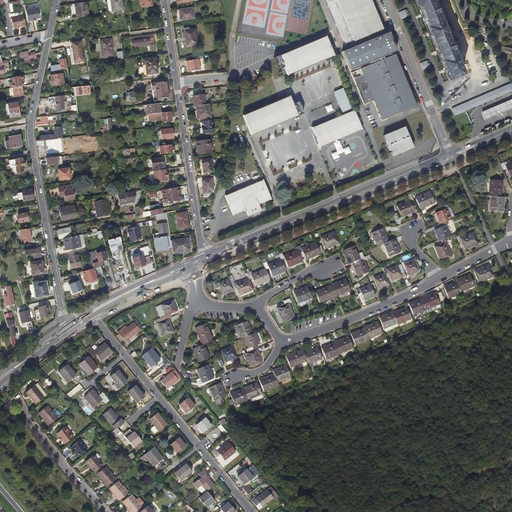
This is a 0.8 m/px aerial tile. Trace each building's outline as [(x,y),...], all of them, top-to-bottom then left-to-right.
[(125,10),(123,0),(112,0),(114,11),(125,10)] [(382,29),(370,0),(326,0),(344,45),(382,29)] [(461,76),(429,0),(415,0),(449,80),(461,76)] [(87,15),(85,2),(73,4),(76,17),(87,15)] [(31,17),(35,17),(39,16),(36,6),(24,8),(27,19),(32,18),(31,17)] [(195,19),(193,8),(179,11),(180,22),(195,19)] [(407,17),(405,11),(399,14),(401,20),(407,17)] [(25,23),(22,13),(10,16),(12,26),(16,25),(16,24),(20,23),(20,24),(25,23)] [(198,44),(195,30),(189,31),(189,28),(184,29),(187,46),(198,44)] [(418,106),(388,32),(341,52),(363,104),(372,100),(380,120),(412,107),(413,108),(418,106)] [(156,43),(155,37),(155,33),(131,36),(132,45),(136,45),(136,46),(151,44),(152,50),(157,49),(156,43)] [(288,75),(334,57),(326,36),(279,55),(288,75)] [(113,56),(110,39),(100,41),(102,57),(113,56)] [(83,60),(80,42),(71,43),(73,58),(77,57),(78,61),(83,60)] [(21,57),(22,63),(34,61),(35,54),(21,57)] [(158,74),(157,58),(144,60),(145,66),(146,65),(148,75),(158,74)] [(66,69),(65,59),(57,60),(58,65),(50,66),(51,71),(66,69)] [(201,70),(199,59),(186,62),(188,72),(201,70)] [(429,67),(426,61),(420,64),(423,70),(429,67)] [(64,84),(62,74),(50,75),(52,85),(64,84)] [(23,87),(22,79),(24,79),(23,75),(12,78),(12,81),(9,82),(11,89),(12,89),(22,87),(23,87)] [(168,97),(166,81),(151,83),(151,88),(152,88),(154,101),(165,100),(165,98),(168,97)] [(467,108),(511,89),(511,85),(510,81),(451,106),(454,114),(467,108)] [(23,96),(22,87),(12,89),(11,89),(11,93),(13,93),(14,97),(23,96)] [(89,95),(88,87),(76,88),(77,97),(89,95)] [(339,139),(362,130),(359,121),(361,120),(360,116),(357,117),(354,109),(345,113),(344,111),(351,108),(342,87),(333,90),(343,114),(312,126),(320,147),(333,142),(339,139)] [(194,96),(196,106),(206,104),(206,100),(209,100),(208,94),(205,95),(205,94),(194,96)] [(251,135),(298,116),(289,95),(243,114),(251,135)] [(484,118),(511,106),(511,96),(481,110),(484,118)] [(63,100),(62,97),(54,97),(55,107),(56,107),(57,111),(64,110),(63,100)] [(20,117),(18,103),(2,106),(3,116),(8,115),(9,119),(20,117)] [(161,113),(160,104),(147,105),(148,115),(154,114),(161,113)] [(212,117),(210,104),(206,104),(196,106),(198,119),(212,117)] [(325,107),(327,113),(333,111),(332,105),(325,107)] [(172,121),(171,113),(161,113),(154,114),(155,120),(161,119),(161,122),(172,121)] [(56,125),(55,121),(47,122),(47,116),(40,117),(40,122),(36,123),(36,127),(56,125)] [(480,133),(511,119),(511,117),(509,119),(508,117),(503,119),(504,121),(500,123),(499,121),(494,123),(495,125),(490,127),(490,125),(484,127),(484,129),(480,131),(480,133)] [(214,131),(212,120),(202,121),(203,127),(202,127),(202,133),(214,131)] [(61,138),(60,127),(54,127),(55,134),(38,136),(39,141),(55,139),(61,138)] [(413,148),(405,127),(384,136),(392,157),(413,148)] [(173,139),(172,129),(161,130),(162,140),(173,139)] [(21,148),(19,137),(9,139),(9,143),(5,143),(6,150),(21,148)] [(350,152),(347,143),(342,145),(339,139),(333,142),(335,148),(329,150),(333,159),(339,156),(338,154),(344,151),(345,154),(350,152)] [(211,152),(209,140),(196,142),(198,154),(211,152)] [(175,154),(174,147),(171,148),(171,145),(159,146),(160,155),(175,154)] [(498,157),(494,158),(500,171),(503,170),(503,169),(501,163),(498,157)] [(21,166),(25,165),(24,161),(21,161),(21,158),(9,160),(11,168),(13,167),(14,172),(15,175),(23,173),(21,166)] [(165,170),(164,165),(163,165),(162,158),(151,159),(152,171),(165,170)] [(213,172),(211,159),(199,161),(201,174),(213,172)] [(511,161),(505,164),(504,162),(501,163),(503,169),(506,168),(510,176),(511,175),(511,161)] [(69,180),(67,169),(57,170),(59,181),(69,180)] [(173,184),(171,172),(161,174),(163,186),(173,184)] [(214,191),(212,179),(202,181),(205,195),(211,194),(210,192),(214,191)] [(500,196),(502,180),(489,179),(488,195),(491,195),(500,196)] [(271,199),(263,180),(225,196),(232,215),(246,209),(248,216),(261,210),(261,209),(264,208),(262,203),(271,199)] [(73,199),(71,185),(62,187),(63,190),(59,191),(59,194),(61,194),(62,197),(64,197),(65,201),(73,199)] [(184,200),(183,193),(182,187),(164,190),(166,203),(184,200)] [(32,200),(31,190),(21,191),(23,201),(32,200)] [(433,204),(428,192),(415,198),(419,209),(433,204)] [(134,202),(134,198),(135,198),(135,195),(133,195),(133,193),(117,196),(119,204),(134,202)] [(414,213),(418,212),(415,206),(410,194),(406,195),(409,200),(412,207),(414,212),(414,213)] [(502,211),(503,196),(500,196),(491,195),(490,210),(502,211)] [(107,216),(104,197),(94,199),(97,218),(107,216)] [(412,207),(409,200),(396,206),(400,217),(414,212),(412,207)] [(435,212),(439,223),(440,223),(446,220),(451,218),(454,216),(450,206),(449,206),(448,203),(442,206),(443,209),(435,212)] [(76,217),(74,206),(59,209),(61,219),(76,217)] [(189,225),(187,212),(177,214),(179,226),(189,225)] [(28,221),(27,213),(18,214),(19,223),(28,221)] [(449,236),(445,225),(447,224),(446,220),(440,223),(441,226),(433,229),(437,241),(440,239),(446,237),(449,236)] [(169,235),(167,223),(160,224),(162,238),(156,239),(158,253),(172,250),(170,239),(169,235)] [(140,240),(137,225),(133,225),(128,226),(129,230),(127,230),(130,242),(140,240)] [(388,241),(381,228),(370,233),(376,246),(382,244),(388,241)] [(30,241),(28,229),(19,230),(21,242),(30,241)] [(339,243),(334,232),(321,237),(325,249),(339,243)] [(478,244),(473,232),(459,237),(458,235),(455,236),(457,243),(461,241),(464,249),(478,244)] [(190,249),(187,236),(170,239),(172,250),(172,252),(190,249)] [(78,249),(75,237),(64,239),(67,251),(78,249)] [(122,250),(119,237),(114,239),(113,238),(113,239),(112,238),(111,240),(107,241),(109,246),(108,247),(109,247),(108,248),(110,248),(113,258),(117,257),(115,252),(116,253),(117,252),(118,253),(118,251),(122,250)] [(451,256),(445,241),(448,240),(446,237),(440,239),(442,243),(433,246),(439,261),(451,256)] [(400,252),(394,239),(388,241),(382,244),(388,257),(400,252)] [(317,246),(315,240),(300,246),(299,243),(296,245),(297,247),(300,253),(302,252),(305,260),(320,253),(320,252),(317,246)] [(358,253),(355,245),(343,250),(349,264),(360,259),(361,259),(358,253)] [(131,260),(135,269),(152,262),(147,251),(149,251),(147,246),(139,249),(142,256),(139,257),(139,255),(137,254),(133,256),(132,258),(133,260),(131,260)] [(300,253),(297,247),(279,255),(280,258),(282,261),(285,259),(288,267),(303,261),(300,253)] [(39,248),(32,249),(33,257),(41,256),(39,248)] [(105,266),(103,261),(107,260),(104,252),(97,254),(99,262),(92,264),(94,269),(95,269),(98,268),(105,266)] [(80,267),(78,255),(68,257),(70,267),(75,266),(75,268),(80,267)] [(370,272),(365,261),(372,258),(369,255),(364,257),(361,259),(360,259),(361,262),(353,266),(357,277),(370,272)] [(282,261),(280,258),(267,264),(266,261),(263,263),(265,268),(266,269),(269,267),(272,275),(286,270),(282,261)] [(418,272),(413,260),(402,264),(408,277),(418,272)] [(43,273),(41,261),(30,263),(32,275),(43,273)] [(493,276),(488,264),(473,271),(478,282),(493,276)] [(400,273),(397,265),(386,270),(384,266),(381,268),(384,273),(384,274),(387,273),(390,282),(402,277),(400,273)] [(266,269),(265,268),(250,274),(249,271),(246,272),(248,277),(249,279),(252,277),(255,285),(270,279),(266,269)] [(97,280),(94,269),(82,273),(85,284),(97,280)] [(384,274),(384,273),(372,278),(377,289),(388,285),(384,274)] [(231,274),(228,276),(229,278),(233,288),(236,286),(238,291),(239,295),(253,289),(249,279),(248,277),(234,283),(231,274)] [(473,286),(469,274),(455,280),(456,281),(460,291),(473,286)] [(233,288),(229,278),(218,282),(219,287),(222,293),(233,289),(233,288)] [(350,291),(345,279),(332,284),(336,296),(350,291)] [(78,281),(72,283),(77,295),(82,293),(78,281)] [(460,291),(456,281),(443,286),(448,298),(461,293),(460,291)] [(48,296),(45,282),(32,284),(34,298),(48,296)] [(373,294),(369,284),(358,288),(358,287),(360,286),(359,282),(354,286),(357,294),(360,292),(363,300),(374,296),(373,294)] [(336,296),(332,284),(315,291),(319,303),(336,296)] [(312,298),(307,286),(293,292),(298,303),(312,298)] [(14,305),(12,295),(13,295),(11,288),(7,289),(8,296),(5,297),(7,307),(14,305)] [(439,301),(440,300),(438,293),(436,294),(435,292),(421,297),(426,309),(427,312),(441,307),(439,301)] [(426,309),(421,297),(408,303),(413,315),(426,309)] [(294,317),(288,302),(291,301),(289,298),(283,300),(284,304),(277,306),(282,321),(294,317)] [(176,310),(171,299),(160,304),(164,315),(162,316),(163,319),(167,318),(169,317),(168,313),(176,310)] [(50,317),(48,306),(38,308),(40,319),(50,317)] [(410,318),(405,306),(392,312),(392,313),(397,323),(410,318)] [(31,321),(28,310),(18,313),(21,323),(31,321)] [(392,313),(379,318),(384,330),(385,333),(399,328),(397,323),(392,313)] [(173,331),(167,318),(163,319),(155,323),(161,336),(173,331)] [(252,333),(247,319),(236,324),(241,337),(244,336),(252,333)] [(15,336),(12,325),(13,325),(12,321),(9,322),(6,323),(7,327),(9,326),(11,337),(9,337),(12,347),(16,345),(14,336),(15,336)] [(381,333),(376,321),(363,327),(363,328),(368,339),(381,333)] [(121,329),(117,333),(118,335),(123,340),(127,337),(129,340),(140,330),(133,322),(127,327),(126,326),(121,330),(121,329)] [(213,339),(207,325),(196,329),(201,344),(204,343),(213,339)] [(368,339),(363,328),(350,333),(355,346),(369,340),(368,339)] [(260,342),(255,331),(252,333),(244,336),(248,347),(246,348),(247,351),(253,348),(252,345),(260,342)] [(352,348),(347,336),(333,342),(339,353),(352,348)] [(339,353),(333,342),(320,347),(325,359),(339,353)] [(112,353),(105,343),(94,352),(91,348),(87,351),(93,358),(96,355),(101,362),(112,353)] [(210,356),(204,343),(201,344),(192,348),(198,361),(210,356)] [(235,356),(231,345),(220,350),(225,362),(236,357),(235,356)] [(263,360),(257,347),(253,348),(247,351),(245,352),(251,365),(263,360)] [(321,358),(317,347),(303,352),(307,360),(308,364),(321,358)] [(161,360),(152,349),(142,357),(151,368),(161,360)] [(307,360),(303,352),(302,349),(285,356),(290,367),(307,360)] [(98,368),(88,357),(79,364),(88,376),(98,368)] [(212,377),(206,364),(195,369),(201,382),(212,377)] [(67,383),(76,376),(68,365),(58,372),(67,383)] [(289,378),(283,365),(272,370),(273,373),(277,383),(289,378)] [(119,370),(111,377),(115,382),(115,383),(113,385),(117,390),(127,382),(119,370)] [(181,377),(175,370),(172,372),(179,380),(181,377)] [(172,372),(161,382),(167,389),(179,380),(172,372)] [(277,383),(273,373),(258,379),(264,391),(278,384),(277,383)] [(225,394),(219,381),(208,386),(214,399),(225,394)] [(260,392),(255,381),(242,387),(247,398),(260,392)] [(48,394),(38,383),(27,392),(36,404),(48,394)] [(141,400),(145,397),(136,386),(125,395),(130,402),(131,401),(132,402),(134,400),(137,403),(141,400)] [(231,397),(228,399),(230,404),(234,403),(234,404),(247,398),(242,387),(229,393),(231,397)] [(105,396),(103,392),(99,395),(94,389),(84,396),(94,407),(103,400),(106,404),(110,401),(105,396)] [(186,414),(195,406),(188,398),(179,405),(186,414)] [(59,417),(53,410),(49,405),(39,412),(43,417),(44,417),(46,418),(45,419),(49,425),(59,417)] [(125,423),(122,418),(120,419),(111,408),(103,415),(116,430),(125,423)] [(167,424),(158,413),(150,419),(159,431),(167,424)] [(203,434),(212,427),(206,419),(196,426),(203,434)] [(74,437),(66,426),(57,433),(60,437),(61,436),(63,439),(62,440),(65,444),(74,437)] [(143,441),(135,432),(127,438),(134,448),(143,441)] [(88,449),(81,439),(73,446),(80,456),(88,449)] [(186,447),(179,439),(170,446),(177,454),(186,447)] [(225,461),(236,453),(228,443),(217,452),(215,449),(212,452),(217,458),(220,455),(225,461)] [(80,456),(73,446),(71,447),(74,451),(75,451),(79,456),(80,456)] [(163,459),(154,448),(145,455),(154,466),(163,459)] [(103,466),(95,455),(86,462),(90,466),(95,472),(103,466)] [(181,481),(192,473),(186,465),(175,473),(181,481)] [(116,479),(111,472),(110,472),(106,467),(97,475),(101,480),(102,479),(103,481),(102,481),(106,487),(116,479)] [(245,485),(254,478),(248,470),(238,477),(245,485)] [(212,488),(203,477),(204,476),(201,473),(198,475),(201,478),(193,484),(197,489),(201,486),(207,493),(207,492),(212,488)] [(130,493),(124,485),(123,486),(119,481),(110,488),(114,493),(115,492),(117,494),(115,495),(120,500),(130,493)] [(249,485),(244,488),(247,494),(252,491),(249,485)] [(276,501),(279,498),(271,487),(255,500),(254,498),(251,501),(257,508),(260,506),(262,509),(274,499),(276,501)] [(214,502),(207,492),(207,493),(199,499),(206,508),(214,502)] [(135,511),(143,506),(137,499),(137,500),(133,494),(123,502),(128,507),(129,506),(130,508),(129,509),(131,511),(135,511)] [(235,511),(236,511),(229,502),(221,509),(223,511),(235,511)]
